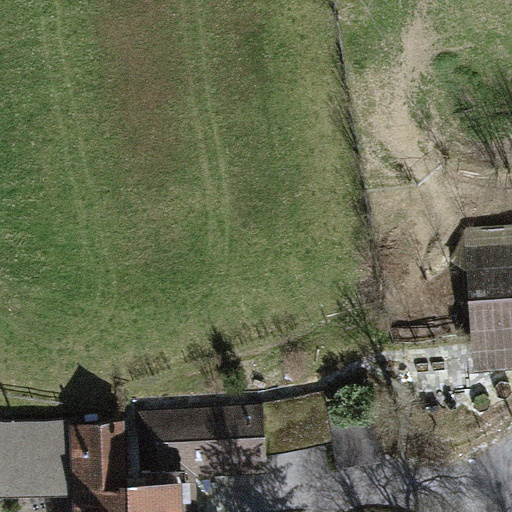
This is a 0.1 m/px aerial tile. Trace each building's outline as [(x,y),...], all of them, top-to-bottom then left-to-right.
[(511,224),(465,228),(475,363),(511,360),(511,224)] [(327,392),(260,406),(262,450),(335,435),(330,412),(327,392)] [(372,404),(330,412),(335,435),(341,465),(383,457),(372,404)] [(260,406),(139,411),(141,468),(132,469),(133,511),(182,511),(181,469),(262,466),(262,450),(260,406)] [(129,412),(0,417),(0,491),(77,488),(78,511),(133,511),(132,469),(129,412)]
